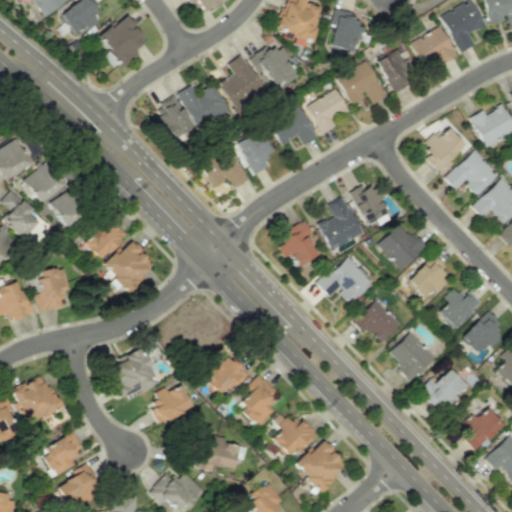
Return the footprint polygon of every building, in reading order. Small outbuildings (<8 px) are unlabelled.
[(29,0),(39,15),(62,0),(29,0)] [(82,24),(85,28),(94,21),(90,15),(97,10),(90,0),(73,0),(55,15),(69,34),(82,24)] [(220,0),(186,0),(194,14),(220,0)] [(316,4),(301,0),(279,0),(273,29),(279,30),(278,37),(289,39),(288,44),(299,46),(300,39),(307,41),(316,4)] [(471,45),(465,33),(480,25),(467,0),(465,0),(436,14),(455,53),(471,45)] [(511,28),(511,0),(480,0),(486,24),(503,19),(506,30),(511,28)] [(325,45),(349,51),(352,38),(357,39),(361,24),(349,21),(351,13),(330,8),(326,23),(331,24),(325,45)] [(93,38),(117,65),(145,39),(121,13),(93,38)] [(405,44),(422,71),(452,53),(435,25),(405,44)] [(270,85),(280,78),(283,83),(293,76),(282,59),(286,57),(278,44),(267,51),(263,46),(245,57),(254,72),(259,68),(270,85)] [(399,73),(409,68),(400,46),(373,57),(387,92),(405,85),(399,73)] [(223,63),(230,73),(215,83),(232,108),(260,89),(237,54),(223,63)] [(347,104),(363,95),(368,104),(382,96),(363,60),(332,77),(347,104)] [(194,92),(189,84),(173,93),(194,128),(224,110),(209,84),(194,92)] [(302,106),(318,134),(332,125),(328,119),(344,110),(332,89),(302,106)] [(156,103),(159,109),(149,113),(157,130),(162,127),(168,138),(188,127),(172,94),(156,103)] [(481,147),(511,130),(498,104),(481,114),(479,109),(465,117),(481,147)] [(293,135),(300,145),(314,136),(294,105),(264,124),(278,145),(293,135)] [(439,172),(450,162),(446,158),(460,144),(445,128),(435,138),(430,132),(416,145),(439,172)] [(254,132),(232,143),(247,175),(265,166),(260,155),(270,150),(265,139),(259,141),(254,132)] [(0,145),(0,176),(25,166),(14,139),(0,145)] [(494,173),(469,149),(440,178),(453,190),(460,183),(472,195),(494,173)] [(225,179),(229,187),(244,179),(230,153),(199,169),(208,187),(225,179)] [(59,182),(40,160),(17,180),(37,202),(59,182)] [(486,210),(499,224),(511,211),(511,192),(497,177),(467,205),(478,218),(486,210)] [(377,199),(380,198),(374,184),(362,190),(359,184),(345,191),(361,224),(384,213),(377,199)] [(28,208),(6,189),(0,196),(0,205),(5,210),(0,215),(0,221),(18,237),(32,221),(23,213),(28,208)] [(56,229),(82,213),(67,189),(41,204),(56,229)] [(319,220),(347,203),(358,232),(330,249),(313,222),(319,220)] [(511,216),(494,233),(505,246),(511,241),(511,216)] [(79,243),(95,260),(122,235),(106,217),(79,243)] [(313,255),(304,236),(308,234),(300,219),(279,230),(285,240),(275,245),(281,256),(286,254),(293,266),(313,255)] [(397,222),(373,244),(397,270),(421,247),(397,222)] [(0,229),(0,255),(11,250),(0,229)] [(150,264),(124,239),(98,266),(124,291),(150,264)] [(419,296),(428,288),(432,293),(445,281),(435,270),(441,265),(431,254),(404,280),(419,296)] [(340,259),(312,284),(339,312),(370,284),(346,256),(340,259)] [(65,289),(59,265),(31,272),(36,293),(30,295),(34,311),(58,305),(55,292),(65,289)] [(0,313),(1,313),(3,321),(30,313),(27,304),(20,305),(13,280),(0,284),(0,313)] [(465,290),(459,296),(451,287),(440,298),(443,302),(434,310),(450,328),(477,303),(465,290)] [(396,324),(372,299),(348,321),(360,333),(365,328),(377,341),(396,324)] [(499,336),(489,325),(494,320),(485,310),(457,336),(473,353),(485,342),(489,346),(499,336)] [(407,379),(430,357),(406,331),(383,353),(407,379)] [(118,397),(152,383),(138,350),(104,364),(118,397)] [(243,372),(224,352),(198,377),(216,396),(243,372)] [(456,398),(452,395),(462,385),(444,368),(433,380),(429,375),(415,389),(440,413),(456,398)] [(271,409),(266,405),(276,395),(256,373),(242,387),(246,391),(237,400),(241,405),(237,410),(253,426),(271,409)] [(6,390),(22,423),(55,407),(39,374),(6,390)] [(150,392),(154,400),(146,404),(155,423),(188,408),(177,385),(164,392),(162,387),(150,392)] [(0,438),(14,432),(2,406),(6,404),(2,394),(0,395),(0,438)] [(456,432),(472,450),(499,424),(482,407),(456,432)] [(283,455),(291,447),(295,451),(314,433),(299,418),(291,425),(278,411),(269,419),(279,429),(268,440),(283,455)] [(71,464),(67,456),(80,449),(69,430),(41,447),(44,453),(39,456),(51,476),(71,464)] [(228,469),(233,445),(220,442),(221,437),(200,433),(194,466),(208,469),(209,465),(228,469)] [(511,477),(511,442),(504,435),(481,459),(507,483),(511,477)] [(290,465),(317,492),(333,475),(331,472),(341,463),(317,439),(290,465)] [(68,469),(72,477),(52,485),(62,509),(97,494),(83,463),(68,469)] [(172,510),(181,501),(184,504),(198,489),(180,472),(172,480),(163,471),(144,491),(157,504),(161,499),(172,510)] [(274,511),(269,504),(277,500),(265,481),(248,492),(250,497),(243,501),(249,511),(274,511)] [(9,511),(11,501),(3,500),(4,493),(0,492),(0,511),(9,511)] [(143,511),(144,511),(130,510),(130,496),(107,496),(107,511),(143,511)]
